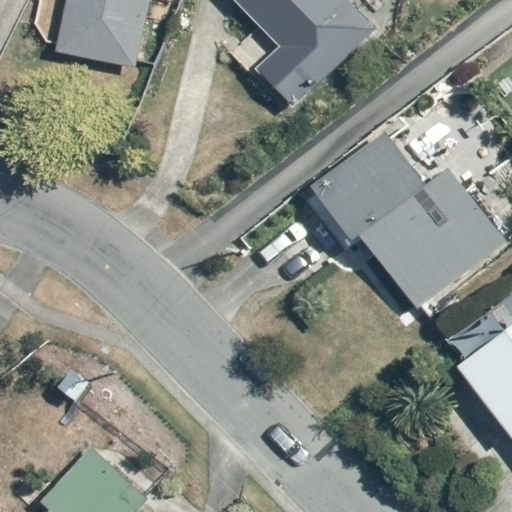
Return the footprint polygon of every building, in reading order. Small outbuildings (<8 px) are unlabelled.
[(160,0),(68,0),(56,57),(145,75),(160,0)] [(351,0),(228,0),(258,29),(236,51),(298,112),(380,28),(351,0)] [(511,208),(429,96),(310,185),(350,240),(360,233),(421,315),(421,316),(511,248),(511,208)] [(511,317),(455,361),(511,434),(511,317)] [(142,511),(157,493),(92,441),(40,506),(43,509),(40,511),(142,511)]
